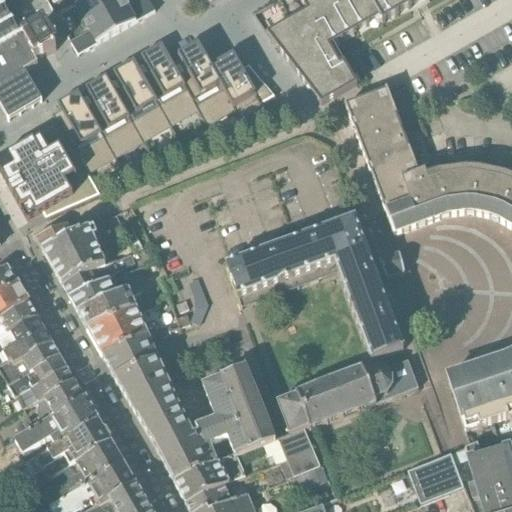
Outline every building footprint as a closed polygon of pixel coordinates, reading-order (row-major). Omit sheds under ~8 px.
[(0,0),(0,108),(4,115),(9,124),(43,105),(38,96),(26,76),(38,68),(36,65),(57,53),(45,32),(35,38),(34,36),(12,0),(0,0)] [(79,57),(98,46),(116,36),(95,0),(91,0),(76,9),(90,34),(72,45),(79,57)] [(95,0),(116,36),(135,25),(154,14),(147,2),(128,13),(120,0),(95,0)] [(288,0),(300,19),(267,37),(314,100),(343,85),(333,66),(330,68),(318,46),(398,0),(288,0)] [(139,60),(143,67),(164,102),(185,90),(174,70),(161,47),(139,60)] [(216,93),(220,91),(209,71),(211,70),(198,47),(176,60),(180,66),(200,102),(213,95),(216,93)] [(209,71),(220,91),(232,111),(254,99),(231,58),(211,70),(209,71)] [(112,76),(115,82),(136,118),(158,106),(137,70),(133,63),(112,76)] [(88,98),(88,100),(108,134),(130,122),(109,86),(106,79),(84,92),(88,98)] [(474,218),(487,220),(492,221),(498,224),(511,232),(511,186),(504,184),(500,183),(478,178),(466,178),(440,180),(439,175),(427,179),(425,174),(419,177),(415,166),(423,163),(413,137),(405,140),(396,118),(404,115),(399,101),(391,104),(387,93),(353,106),(345,109),(355,134),(363,156),(373,182),(381,203),(395,239),(442,221),(449,219),(467,217),(474,218)] [(56,107),(60,114),(80,150),(102,137),(82,102),(78,95),(56,107)] [(284,114),(274,120),(277,126),(289,121),(284,114)] [(244,130),(233,136),(237,141),(248,137),(244,130)] [(55,135),(0,166),(0,180),(27,228),(51,214),(54,219),(97,198),(86,178),(60,132),(55,135)] [(214,142),(203,148),(206,153),(218,149),(214,142)] [(158,202),(147,207),(167,258),(301,204),(312,233),(342,221),(317,158),(315,159),(312,151),(301,146),(294,149),(294,148),(272,156),(272,157),(259,162),(258,162),(238,170),(239,171),(225,176),(225,175),(205,183),(205,184),(192,189),(172,197),(158,203),(158,202)] [(184,153),(173,159),(176,165),(188,161),(184,153)] [(153,165),(143,171),(146,177),(157,172),(153,165)] [(226,270),(237,302),(334,266),(339,277),(372,365),(374,364),(377,371),(364,376),(363,371),(278,404),(291,439),(305,434),(309,432),(310,434),(419,392),(408,365),(407,365),(403,353),(404,352),(366,250),(356,223),(308,240),(297,244),(226,270)] [(62,288),(105,268),(89,232),(73,239),(67,228),(34,241),(35,241),(42,253),(62,288)] [(135,256),(143,252),(132,230),(123,234),(135,256)] [(386,283),(405,278),(400,258),(380,264),(386,283)] [(70,302),(113,283),(111,279),(123,274),(118,263),(106,268),(105,268),(62,288),(70,302)] [(0,273),(0,299),(18,289),(7,270),(0,273)] [(88,334),(137,312),(132,300),(142,295),(133,274),(121,280),(128,294),(121,297),(78,317),(88,334)] [(70,302),(78,317),(121,297),(114,283),(113,283),(70,302)] [(0,299),(0,324),(29,308),(18,289),(0,299)] [(0,324),(0,342),(38,322),(29,308),(0,324)] [(103,362),(149,342),(137,312),(88,334),(103,362)] [(191,327),(187,318),(178,321),(181,331),(191,327)] [(0,342),(0,354),(17,346),(20,351),(46,335),(38,322),(0,342)] [(0,354),(0,370),(12,364),(16,370),(53,347),(46,335),(20,351),(17,346),(0,354)] [(106,366),(111,375),(155,357),(153,352),(149,342),(103,362),(106,366)] [(0,370),(0,373),(9,389),(60,360),(53,347),(16,370),(12,364),(0,370)] [(155,357),(111,375),(154,447),(174,485),(220,468),(211,449),(228,442),(235,460),(271,447),(276,445),(246,371),(203,388),(210,407),(216,422),(204,427),(196,430),(199,436),(193,438),(175,402),(155,357)] [(511,357),(503,362),(482,369),(481,368),(480,368),(478,367),(476,367),(475,367),(473,368),(472,369),(472,370),(471,370),(471,371),(470,373),(448,380),(466,435),(511,420),(511,357)] [(17,401),(18,400),(67,373),(60,360),(9,389),(17,401)] [(24,412),(37,405),(75,385),(67,373),(18,400),(24,412)] [(30,424),(35,432),(85,403),(75,385),(37,405),(37,419),(30,424)] [(59,438),(63,445),(98,425),(85,403),(35,432),(14,444),(18,450),(24,460),(59,438)] [(38,489),(63,475),(111,447),(98,425),(63,445),(26,469),(28,472),(38,489)] [(278,444),(286,465),(313,453),(305,434),(291,439),(278,444)] [(41,498),(49,511),(51,511),(123,468),(111,447),(63,475),(66,480),(55,487),(56,489),(41,498)] [(511,511),(511,459),(509,450),(482,458),(478,447),(470,450),(465,452),(468,460),(466,461),(474,488),(468,490),(473,506),(479,504),(481,511),(511,511)] [(280,467),(286,483),(320,470),(320,469),(313,453),(286,465),(280,467)] [(444,463),(416,473),(424,503),(465,489),(455,459),(444,463)] [(186,507),(225,490),(231,486),(242,482),(234,461),(220,468),(174,485),(186,507)] [(123,468),(51,511),(84,511),(82,507),(94,500),(100,509),(135,489),(123,468)] [(148,511),(135,489),(100,509),(94,511),(148,511)] [(186,507),(188,511),(218,511),(232,505),(225,490),(186,507)] [(253,511),(249,498),(232,505),(218,511),(253,511)]
